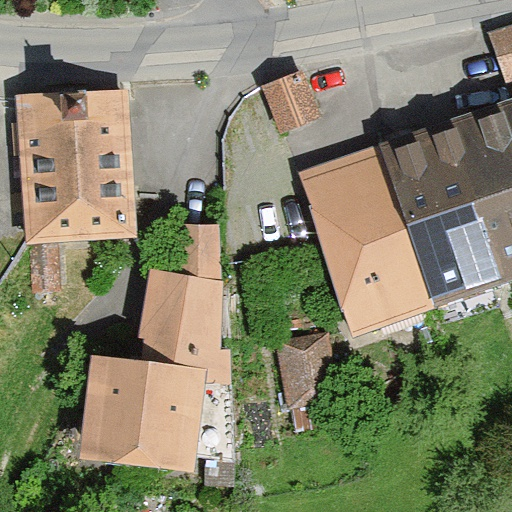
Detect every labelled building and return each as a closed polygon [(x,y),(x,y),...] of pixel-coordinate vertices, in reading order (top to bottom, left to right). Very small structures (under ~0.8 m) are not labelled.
[(511,30),(489,37),(506,89),(511,87),(511,30)] [(301,76),(267,88),(286,141),(323,124),(301,76)] [(60,94),(16,97),(16,109),(19,141),(25,240),(26,244),(29,244),(59,242),(119,238),(135,237),(126,114),(125,90),(116,90),(98,92),(85,93),(60,94)] [(511,101),(501,105),(503,111),(474,121),(472,115),(452,122),(454,127),(430,135),(428,128),(413,133),(415,140),(393,148),(390,139),(378,144),(434,308),(511,282),(511,101)] [(352,338),(434,308),(378,144),(298,173),(301,181),(304,192),(323,253),(352,338)] [(139,341),(135,361),(92,356),(80,460),(116,464),(158,468),(196,473),(197,461),(205,383),(231,384),(230,349),(221,350),(224,282),(222,282),(220,226),(179,226),(175,275),(151,270),(139,341)] [(62,295),(59,242),(29,244),(32,296),(62,295)] [(328,335),(277,343),(288,414),(340,406),(328,335)]
